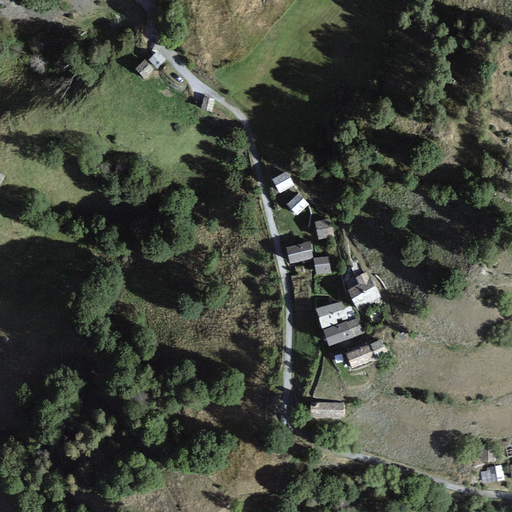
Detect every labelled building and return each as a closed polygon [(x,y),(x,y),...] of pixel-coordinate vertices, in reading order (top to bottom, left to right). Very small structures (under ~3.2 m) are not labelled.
[(168,61),(160,54),(154,61),(161,68),(168,61)] [(158,71),(149,62),(141,70),(149,79),(158,71)] [(218,101),(208,99),(206,112),(216,113),(218,101)] [(9,177),(0,172),(0,189),(2,190),(9,177)] [(288,175),(277,182),(284,194),(296,187),(288,175)] [(309,207),(299,197),(290,206),(300,216),(309,207)] [(331,222),(317,225),(320,239),(334,236),(331,222)] [(311,245),(291,248),(294,263),(314,259),(311,245)] [(329,260),(317,261),(318,275),(330,274),(329,260)] [(362,287),(351,292),(360,311),(381,301),(368,274),(358,279),(362,287)] [(343,303),(322,310),(327,327),(349,319),(343,303)] [(359,320),(329,331),(334,345),(364,335),(359,320)] [(384,341),(354,354),(360,369),(390,356),(384,341)] [(349,405),(317,404),(317,417),(348,418),(349,405)] [(503,446),(485,447),(486,463),(504,461),(503,446)] [(500,469),(484,471),(486,484),(502,482),(500,469)]
